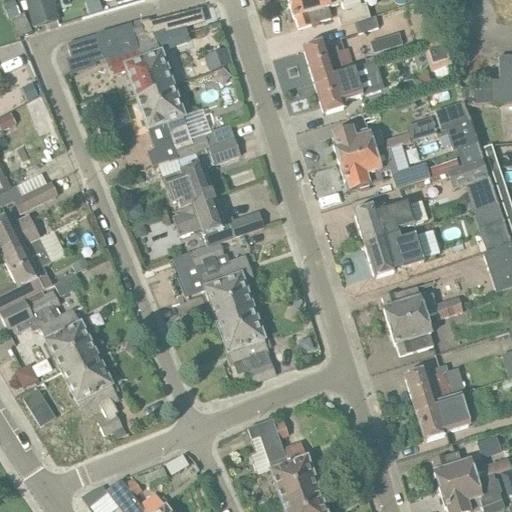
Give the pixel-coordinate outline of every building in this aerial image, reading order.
[(33,28),(58,21),(52,0),(32,0),(25,2),(33,28)] [(298,0),(289,3),(294,20),(296,20),(299,31),(331,21),(328,9),(342,5),(340,0),(298,0)] [(13,1),(1,6),(1,13),(5,22),(19,15),(13,1)] [(341,28),(354,24),(369,20),(370,19),(365,6),(337,15),(341,28)] [(155,94),(173,87),(161,53),(159,54),(154,38),(185,30),(181,15),(150,24),(149,22),(131,27),(155,94)] [(369,20),(354,24),(358,35),(373,30),(369,20)] [(155,94),(131,27),(113,32),(120,53),(107,57),(114,78),(126,74),(136,100),(155,94)] [(428,32),(432,47),(443,44),(439,29),(428,32)] [(402,34),(373,44),(376,55),(406,46),(402,34)] [(72,60),(102,52),(97,36),(67,45),(72,60)] [(433,72),(450,67),(443,44),(432,47),(426,49),(433,72)] [(304,51),(314,83),(346,74),(345,68),(352,66),(347,51),(337,54),(336,50),(328,52),(325,45),(304,51)] [(184,82),(232,65),(227,50),(203,58),(206,65),(181,73),(184,82)] [(462,106),(511,106),(511,58),(499,58),(499,83),(473,83),(473,90),(462,90),(462,106)] [(343,103),(351,101),(383,91),(375,65),(346,74),(314,83),(324,116),(345,109),(343,103)] [(427,75),(417,78),(422,93),(432,90),(427,75)] [(28,101),(37,98),(32,87),(23,90),(28,101)] [(234,140),(229,127),(210,133),(211,135),(191,143),(183,121),(185,120),(173,87),(155,94),(172,141),(174,147),(178,160),(209,149),(234,140)] [(116,106),(111,93),(100,97),(105,110),(116,106)] [(155,94),(136,100),(148,133),(149,133),(155,147),(172,141),(155,94)] [(38,102),(27,107),(33,121),(44,116),(38,102)] [(109,113),(113,129),(132,123),(128,108),(109,113)] [(441,135),(466,127),(459,108),(435,116),(441,135)] [(481,164),(468,126),(446,134),(453,154),(456,153),(462,170),(481,164)] [(339,166),(389,151),(397,149),(394,141),(371,148),(366,132),(357,135),(356,129),(332,136),(335,147),(334,148),(339,166)] [(181,210),(213,198),(202,166),(207,165),(208,169),(216,167),(240,158),(234,140),(209,149),(178,160),(183,173),(182,173),(184,181),(166,187),(173,206),(179,204),(181,210)] [(396,175),(389,151),(339,166),(345,184),(346,183),(349,194),(371,188),(370,187),(383,183),(380,175),(390,172),(396,191),(430,181),(425,165),(396,175)] [(491,171),(499,169),(495,158),(487,160),(491,171)] [(444,167),(447,175),(460,171),(457,163),(444,167)] [(496,207),(482,164),(481,164),(462,170),(460,171),(447,175),(453,192),(465,188),(470,204),(468,205),(470,213),(472,212),(473,214),(496,207)] [(495,183),(502,180),(499,169),(491,171),(495,183)] [(0,209),(12,203),(45,187),(40,176),(0,196),(0,209)] [(45,187),(12,203),(20,217),(57,198),(50,184),(45,187)] [(228,242),(235,240),(263,230),(257,214),(229,223),(230,227),(224,229),(213,198),(181,210),(183,216),(172,220),(179,238),(201,231),(207,250),(210,249),(219,246),(228,242)] [(505,214),(511,211),(511,209),(509,200),(501,202),(505,214)] [(355,214),(365,247),(398,236),(396,231),(413,225),(425,221),(419,204),(408,207),(407,206),(378,215),(376,207),(355,214)] [(0,253),(3,259),(39,240),(30,222),(21,227),(19,223),(11,226),(7,219),(0,222),(0,253)] [(478,231),(487,255),(510,247),(502,223),(478,231)] [(143,227),(131,231),(135,241),(147,236),(143,227)] [(398,236),(365,247),(375,280),(396,274),(395,271),(423,263),(415,237),(399,242),(398,236)] [(51,264),(39,240),(3,259),(16,286),(0,294),(0,313),(42,293),(44,291),(52,287),(42,268),(51,264)] [(228,263),(226,258),(224,259),(219,246),(210,249),(219,271),(235,317),(253,310),(243,280),(253,277),(246,257),(228,263)] [(511,253),(510,247),(487,255),(483,256),(496,295),(511,289),(511,253)] [(185,298),(204,291),(216,324),(235,317),(219,271),(210,249),(207,250),(172,263),(178,278),(185,298)] [(84,261),(70,268),(74,275),(88,269),(84,261)] [(61,299),(82,288),(76,277),(55,287),(61,299)] [(425,318),(436,314),(446,311),(452,309),(460,306),(458,299),(435,307),(431,296),(419,300),(416,290),(382,300),(386,311),(384,312),(390,330),(425,318)] [(42,293),(0,313),(0,319),(7,333),(51,311),(44,298),(42,293)] [(44,298),(51,311),(60,307),(53,294),(44,298)] [(302,303),(292,298),(288,308),(297,312),(302,303)] [(452,309),(454,317),(463,314),(460,306),(452,309)] [(253,310),(235,317),(251,363),(269,357),(264,343),(265,342),(253,310)] [(439,322),(448,319),(446,311),(436,314),(439,322)] [(56,322),(77,366),(95,356),(80,326),(79,327),(72,314),(56,322)] [(192,317),(178,322),(183,335),(196,330),(192,317)] [(235,317),(216,324),(227,356),(229,355),(234,369),(251,363),(235,317)] [(425,318),(390,330),(395,348),(397,347),(400,358),(433,347),(425,318)] [(77,366),(56,322),(40,330),(47,343),(45,344),(61,374),(77,366)] [(131,342),(124,352),(134,360),(141,350),(131,342)] [(95,356),(77,366),(100,410),(106,421),(112,433),(121,428),(115,416),(118,415),(112,405),(117,402),(110,389),(111,388),(95,356)] [(29,366),(15,374),(23,389),(37,382),(29,366)] [(77,366),(61,374),(76,405),(77,405),(84,418),(100,410),(77,366)] [(415,411),(448,401),(446,395),(452,393),(448,379),(438,382),(436,377),(429,379),(427,372),(405,379),(415,411)] [(22,401),(30,413),(45,403),(37,391),(22,401)] [(448,401),(415,411),(424,444),(446,437),(446,435),(470,428),(460,397),(448,401)] [(112,433),(106,421),(98,426),(104,437),(112,433)] [(279,441),(274,428),(272,422),(247,431),(251,443),(259,440),(271,473),(269,473),(281,505),(298,499),(282,453),(283,453),(279,441)] [(274,428),(279,441),(288,437),(284,424),(274,428)] [(496,437),(476,443),(481,460),(501,454),(496,437)] [(282,453),(298,499),(318,492),(306,460),(305,460),(300,447),(283,453),(282,453)] [(434,475),(439,493),(475,481),(470,464),(462,467),(458,455),(432,463),(435,474),(434,475)] [(168,465),(173,476),(191,468),(186,457),(168,465)] [(483,468),(486,478),(493,476),(511,469),(511,462),(508,464),(507,461),(483,468)] [(150,489),(167,481),(163,470),(145,477),(150,489)] [(486,478),(475,481),(439,493),(445,511),(447,511),(446,511),(481,511),(483,511),(482,511),(498,511),(505,510),(499,496),(501,495),(497,482),(495,483),(493,476),(486,478)] [(119,511),(142,511),(140,509),(141,509),(132,497),(125,487),(121,481),(106,492),(119,511)] [(133,482),(125,487),(132,497),(140,492),(133,482)] [(324,511),(318,492),(298,499),(303,511),(324,511)] [(142,511),(166,511),(165,509),(164,510),(155,498),(141,509),(140,509),(142,511)] [(268,499),(258,503),(261,510),(270,506),(268,499)] [(303,511),(298,499),(281,505),(283,511),(303,511)]
